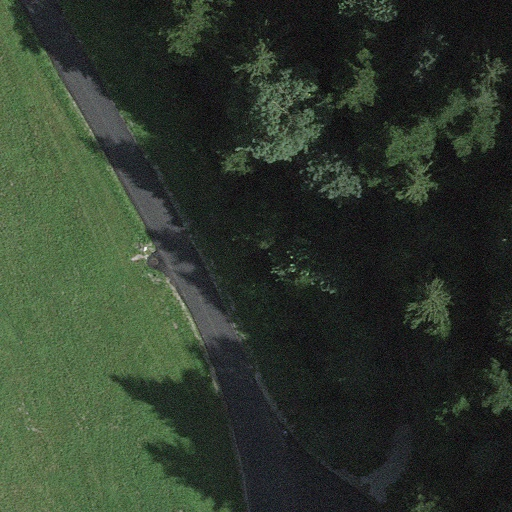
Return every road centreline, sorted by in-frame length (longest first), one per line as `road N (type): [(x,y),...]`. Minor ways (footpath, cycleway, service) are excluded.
road 1 (residential): [(267,511),(252,430),(218,332),(36,0)]
road 2 (track): [(369,511),(398,471),(404,443),(396,371),(261,0)]
